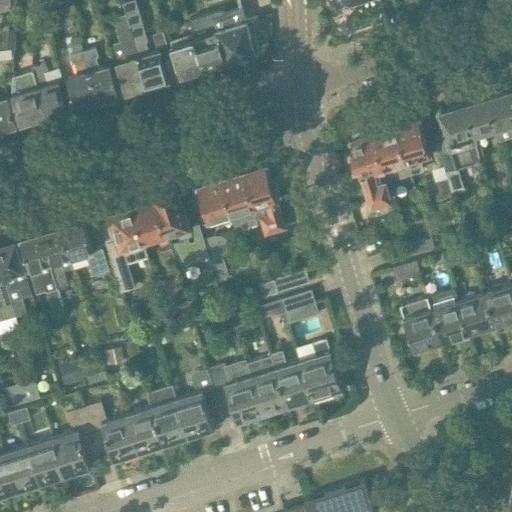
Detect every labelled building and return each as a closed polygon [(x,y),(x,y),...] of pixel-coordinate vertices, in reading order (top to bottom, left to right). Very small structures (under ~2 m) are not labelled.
[(126,11),(129,23),(146,83),(156,80),(159,82),(166,80),(167,76),(169,76),(168,72),(176,69),(168,43),(149,49),(134,0),(122,0),(123,0),(124,6),(126,11)] [(227,59),(237,56),(237,58),(249,55),(249,52),(250,52),(252,47),(249,35),(251,34),(247,18),(241,0),(209,0),(210,1),(214,15),(217,26),(227,59)] [(139,85),(146,83),(129,23),(126,11),(118,14),(115,20),(120,39),(112,41),(126,88),(128,88),(131,90),(137,88),(139,85)] [(178,26),(174,15),(164,18),(168,29),(178,26)] [(1,25),(0,47),(8,47),(9,26),(1,25)] [(217,62),(227,59),(217,26),(194,33),(204,65),(206,65),(209,67),(215,65),(217,62)] [(202,66),(204,65),(194,33),(171,40),(181,72),(191,69),(194,71),(200,70),(202,66)] [(71,38),(74,50),(83,48),(81,36),(71,38)] [(96,45),(83,48),(84,49),(98,97),(104,95),(108,97),(115,95),(117,91),(119,91),(110,61),(100,64),(97,54),(98,54),(96,45)] [(0,56),(0,58),(12,56),(12,48),(0,48),(0,56)] [(91,99),(98,97),(84,49),(83,48),(70,52),(73,61),(75,61),(78,71),(68,74),(76,103),(79,102),(83,105),(89,103),(91,99)] [(34,63),(32,64),(48,112),(53,110),(57,112),(64,110),(67,106),(68,106),(58,77),(49,80),(45,69),(47,69),(45,60),(34,63)] [(43,114),(48,112),(32,64),(19,68),(22,76),(24,76),(27,86),(16,90),(25,119),(29,118),(30,121),(44,117),(43,114)] [(511,97),(509,88),(486,95),(496,127),(499,138),(511,133),(511,97)] [(0,95),(0,127),(16,122),(7,93),(0,95)] [(486,95),(464,102),(475,139),(476,138),(474,133),(496,127),(486,95)] [(481,159),(475,139),(464,102),(439,110),(445,129),(436,132),(447,169),(481,159)] [(419,116),(407,119),(407,116),(396,119),(397,122),(411,172),(424,168),(421,157),(431,154),(419,116)] [(397,122),(396,119),(384,123),(385,126),(374,129),(386,168),(395,165),(398,176),(411,172),(397,122)] [(384,168),(386,168),(374,129),(365,131),(364,129),(353,132),(354,135),(351,136),(355,150),(351,151),(356,167),(360,166),(371,202),(391,196),(386,177),(378,179),(375,168),(383,165),(384,168)] [(278,196),(276,190),(280,189),(275,174),(271,175),(267,161),(264,162),(263,159),(251,163),(252,165),(242,168),(255,207),(258,218),(261,217),(265,227),(285,221),(277,196),(278,196)] [(242,168),(232,171),(231,168),(220,172),(232,210),(237,228),(259,221),(258,218),(255,207),(242,168)] [(232,210),(220,172),(209,176),(210,178),(198,182),(210,221),(221,217),(220,214),(232,210)] [(441,193),(453,190),(449,176),(437,180),(441,193)] [(181,236),(184,235),(185,239),(174,239),(185,263),(208,251),(203,237),(199,219),(193,221),(194,239),(190,239),(188,234),(193,233),(178,188),(167,191),(167,189),(157,192),(157,193),(154,194),(154,195),(166,231),(178,227),(181,236)] [(167,235),(166,231),(154,195),(144,199),(143,196),(132,200),(143,238),(155,234),(156,238),(167,235)] [(143,238),(132,200),(121,203),(121,206),(109,210),(113,221),(102,224),(101,225),(108,245),(114,264),(126,260),(127,261),(148,254),(143,238)] [(360,227),(369,224),(364,208),(355,210),(360,227)] [(101,225),(102,224),(100,216),(85,220),(84,217),(62,223),(75,266),(89,262),(92,273),(109,268),(103,246),(108,245),(101,225)] [(75,266),(62,223),(42,229),(58,284),(68,281),(64,269),(75,266)] [(58,284),(42,229),(21,236),(30,266),(37,291),(47,288),(52,306),(63,303),(58,284)] [(229,273),(223,254),(226,253),(230,247),(226,235),(220,233),(217,234),(216,233),(203,237),(208,251),(216,277),(229,273)] [(23,295),(32,292),(16,237),(0,242),(0,257),(12,298),(17,313),(27,310),(23,295)] [(405,243),(409,254),(430,247),(427,237),(405,243)] [(510,250),(508,244),(501,246),(503,252),(510,250)] [(165,262),(176,259),(172,247),(162,250),(165,262)] [(446,259),(447,262),(459,258),(455,247),(443,250),(446,259)] [(446,259),(443,250),(434,253),(437,262),(446,259)] [(0,318),(17,313),(12,298),(0,257),(0,318)] [(421,271),(417,257),(392,265),(396,278),(421,271)] [(126,260),(114,264),(120,284),(133,280),(127,261),(126,260)] [(306,268),(276,277),(280,289),(310,280),(306,268)] [(280,289),(276,277),(255,283),(258,295),(280,289)] [(495,321),(511,316),(511,280),(485,288),(495,321)] [(442,338),(469,330),(458,297),(455,285),(428,293),(432,305),(442,338)] [(282,296),(285,308),(316,299),(312,287),(282,296)] [(469,330),(495,321),(485,288),(458,297),(469,330)] [(442,338),(432,305),(428,293),(401,302),(415,346),(442,338)] [(271,299),(274,309),(279,312),(286,310),(285,308),(282,296),(271,299)] [(316,299),(285,308),(286,310),(289,320),(319,311),(316,299)] [(245,322),(241,309),(231,312),(235,325),(245,322)] [(143,321),(139,310),(130,313),(134,324),(143,321)] [(168,316),(158,320),(160,328),(171,324),(168,316)] [(130,351),(140,348),(136,336),(126,339),(130,351)] [(304,369),(312,396),(342,386),(338,372),(343,371),(337,353),(332,354),(326,336),(312,340),(316,351),(300,356),(304,369)] [(121,345),(105,348),(108,362),(124,359),(121,345)] [(275,364),(287,404),(312,396),(304,369),(300,356),(286,361),(282,347),(270,351),(275,364)] [(216,393),(228,390),(237,419),(262,411),(250,372),(246,359),(243,359),(238,360),(233,361),(228,364),(226,365),(225,361),(208,366),(216,393)] [(103,363),(86,368),(90,381),(107,376),(103,363)] [(275,364),(250,372),(262,411),(287,404),(275,364)] [(63,371),(67,383),(84,378),(80,366),(63,371)] [(214,426),(204,397),(216,393),(208,366),(191,371),(197,389),(176,395),(189,435),(214,426)] [(145,380),(141,367),(132,370),(135,382),(145,380)] [(3,386),(9,406),(42,397),(36,376),(3,386)] [(151,403),(164,442),(189,435),(176,395),(172,382),(147,389),(151,403)] [(114,458),(140,450),(128,411),(107,417),(102,400),(85,405),(93,432),(105,428),(114,458)] [(128,411),(140,450),(164,442),(151,403),(128,411)] [(31,417),(27,405),(18,407),(22,420),(31,417)] [(74,427),(54,434),(66,473),(92,465),(82,435),(93,432),(85,405),(69,410),(74,427)] [(13,423),(22,420),(18,407),(9,410),(13,423)] [(40,481),(66,473),(54,434),(29,442),(28,442),(40,481)] [(16,489),(40,481),(28,442),(4,449),(16,489)] [(0,493),(16,489),(4,449),(0,450),(0,493)] [(368,511),(376,510),(366,476),(305,495),(307,501),(283,508),(285,511),(282,511),(368,511)]
